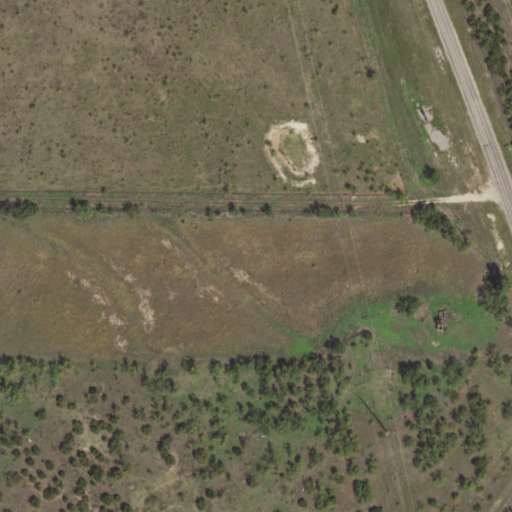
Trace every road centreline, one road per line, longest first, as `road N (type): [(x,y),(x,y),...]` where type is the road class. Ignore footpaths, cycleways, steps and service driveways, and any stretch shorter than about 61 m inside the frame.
road 1 (track): [(503,193),(0,197)]
road 2 (secondary): [(511,221),(429,0)]
